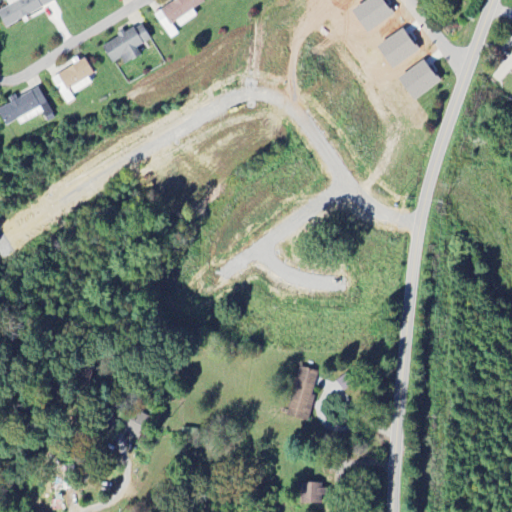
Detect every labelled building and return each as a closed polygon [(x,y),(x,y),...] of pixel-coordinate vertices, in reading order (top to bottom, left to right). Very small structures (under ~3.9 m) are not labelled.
[(5,0),(9,7),(0,11),(0,19),(5,28),(54,3),(52,0),(5,0)] [(170,40),(180,34),(177,29),(197,17),(193,10),(204,3),(202,0),(176,0),(153,15),(170,40)] [(101,46),(112,65),(121,59),(125,65),(140,57),(136,48),(150,41),(142,24),(101,46)] [(377,49),(393,70),(419,51),(403,30),(377,49)] [(511,55),(492,78),(499,84),(511,69),(511,55)] [(72,96),(97,82),(84,60),(51,79),(66,106),(75,101),(72,96)] [(413,101),(439,84),(425,62),(398,79),(413,101)] [(0,108),(0,115),(5,127),(17,122),(19,126),(43,115),(47,122),(53,119),(40,90),(0,108)] [(307,421),(318,372),(298,367),(287,417),(307,421)] [(129,437),(139,441),(147,417),(128,411),(123,431),(130,433),(129,437)] [(298,504),(320,504),(321,484),(298,483),(298,504)]
